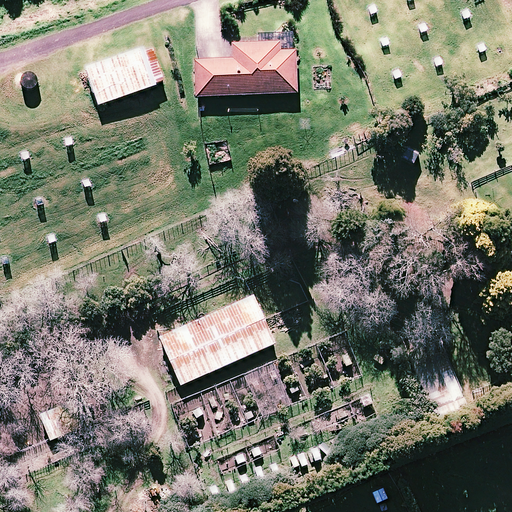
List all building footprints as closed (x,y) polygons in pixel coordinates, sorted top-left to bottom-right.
[(276,51),(275,42),(230,44),(231,59),(193,62),(195,98),(295,91),(293,50),(276,51)] [(156,86),(143,49),(85,69),(98,106),(156,86)] [(274,346),(253,299),(160,339),(180,386),(274,346)] [(463,382),(447,344),(411,360),(426,397),(444,390),(463,382)] [(74,433),(63,407),(39,418),(51,443),(74,433)]
